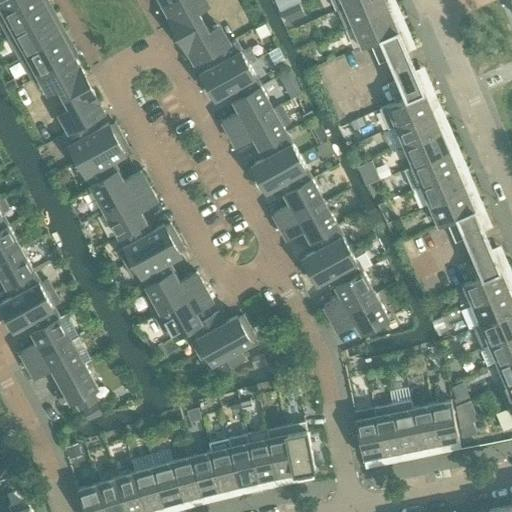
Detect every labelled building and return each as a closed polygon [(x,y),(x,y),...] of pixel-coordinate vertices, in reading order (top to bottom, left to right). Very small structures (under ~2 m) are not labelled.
[(0,12),(0,13),(23,0),(0,0),(0,4),(3,11),(0,12)] [(23,0),(0,13),(0,20),(8,36),(54,11),(48,1),(45,3),(43,0),(23,0)] [(173,0),(161,7),(165,6),(170,16),(176,27),(189,50),(195,61),(236,39),(235,38),(219,47),(192,0),(173,0)] [(346,29),(353,26),(390,10),(385,0),(359,0),(345,6),(337,10),(346,29)] [(283,10),(287,20),(293,17),(288,7),(283,10)] [(362,47),(382,38),(407,27),(404,21),(396,25),(390,10),(353,26),(362,47)] [(8,36),(20,57),(65,32),(60,22),(57,24),(51,13),(54,12),(54,11),(8,36)] [(382,38),(394,67),(411,60),(401,36),(409,32),(407,27),(382,38)] [(20,57),(32,78),(77,53),(71,43),(68,45),(62,34),(66,33),(65,32),(20,57)] [(242,51),(236,39),(195,61),(196,62),(210,54),(215,63),(203,70),(204,73),(199,76),(205,86),(255,58),(249,47),(242,51)] [(50,69),(80,123),(104,111),(98,100),(99,100),(86,77),(80,66),(74,55),(77,53),(32,78),(32,79),(50,69)] [(256,59),(255,58),(205,86),(211,96),(216,93),(217,96),(229,89),(235,99),(261,85),(249,63),(256,59)] [(394,67),(407,96),(407,97),(432,86),(430,81),(422,84),(411,60),(394,67)] [(8,90),(16,86),(13,79),(5,84),(8,90)] [(274,107),(261,85),(235,99),(241,110),(223,119),(230,132),(281,104),(281,103),(274,107)] [(388,129),(396,125),(433,110),(427,95),(434,92),(432,86),(407,97),(407,96),(379,108),(388,129)] [(290,121),(281,104),(230,132),(237,145),(255,136),(260,146),(287,131),(283,125),(290,121)] [(396,125),(404,145),(449,126),(447,120),(439,124),(433,110),(396,125)] [(64,133),(78,158),(121,134),(115,122),(110,125),(108,123),(96,129),(91,120),(105,112),(104,111),(80,123),(64,133)] [(404,145),(413,165),(450,149),(443,135),(451,132),(449,126),(404,145)] [(299,154),(287,131),(260,146),(266,156),(254,163),(255,165),(250,168),(256,178),(299,154)] [(78,158),(92,184),(118,169),(112,159),(125,153),(123,150),(128,147),(121,134),(78,158)] [(413,165),(421,185),(466,166),(464,160),(456,163),(450,149),(413,165)] [(312,177),(299,154),(256,178),(262,189),(267,186),(268,189),(280,182),(286,192),(312,177)] [(371,173),(367,164),(360,166),(364,175),(371,173)] [(421,185),(430,205),(467,189),(460,175),(468,171),(466,166),(421,185)] [(92,184),(106,209),(149,185),(141,170),(124,180),(118,169),(92,184)] [(325,201),(312,177),(286,192),(292,202),(274,212),(281,225),(325,201)] [(106,209),(120,234),(146,220),(140,210),(158,200),(149,185),(106,209)] [(439,225),(459,217),(458,216),(483,206),(481,200),(473,203),(467,189),(430,205),(439,225)] [(9,208),(3,197),(0,198),(0,228),(9,224),(2,212),(9,208)] [(337,224),(325,201),(281,225),(288,238),(306,228),(311,238),(337,224)] [(459,217),(471,246),(488,239),(484,230),(477,214),(485,211),(483,206),(458,216),(459,217)] [(119,250),(127,263),(177,235),(170,223),(165,226),(164,223),(152,230),(146,220),(120,234),(126,246),(119,250)] [(0,258),(21,247),(9,224),(0,228),(0,258)] [(350,247),(337,224),(311,238),(317,249),(305,255),(306,258),(301,261),(307,271),(350,247)] [(141,273),(147,284),(174,270),(168,260),(180,253),(179,251),(184,248),(177,235),(127,263),(134,277),(141,273)] [(471,246),(483,275),(484,276),(509,265),(506,259),(498,263),(488,239),(471,246)] [(34,270),(21,247),(0,258),(0,275),(2,274),(8,284),(34,270)] [(356,257),(350,247),(307,271),(312,281),(318,279),(319,281),(331,274),(337,284),(342,281),(363,270),(362,269),(367,266),(369,263),(369,260),(367,255),(366,256),(366,255),(364,254),(361,254),(356,257)] [(464,283),(472,304),(509,288),(503,274),(511,271),(509,265),(484,276),(483,275),(464,283)] [(41,282),(34,270),(8,284),(13,295),(1,301),(2,304),(0,305),(0,311),(3,317),(54,289),(48,278),(41,282)] [(145,297),(154,313),(205,286),(197,271),(179,281),(174,270),(147,284),(152,293),(145,297)] [(375,293),(363,270),(342,281),(337,284),(342,295),(325,304),(332,317),(375,293)] [(162,311),(175,335),(201,321),(201,320),(196,311),(213,301),(205,286),(154,313),(155,315),(162,311)] [(472,304),(481,324),(511,310),(511,295),(509,288),(472,304)] [(60,300),(54,289),(3,317),(9,328),(14,325),(15,327),(27,320),(33,331),(60,316),(53,304),(60,300)] [(389,317),(375,293),(332,317),(339,330),(357,321),(363,332),(389,317)] [(193,342),(199,352),(249,324),(243,314),(238,317),(237,315),(225,321),(219,310),(201,320),(201,321),(175,335),(176,336),(193,326),(200,338),(193,342)] [(482,347),(489,344),(511,333),(511,310),(481,324),(473,327),(482,347)] [(72,339),(60,316),(33,331),(39,341),(21,351),(28,364),(72,339)] [(156,318),(147,325),(158,341),(167,335),(156,318)] [(433,321),(436,330),(444,326),(441,318),(433,321)] [(249,324),(199,352),(205,363),(212,360),(219,373),(245,358),(239,347),(251,340),(250,338),(255,335),(249,324)] [(511,333),(489,344),(498,363),(511,357),(511,333)] [(85,363),(72,339),(28,364),(36,376),(53,367),(59,377),(85,363)] [(453,357),(450,350),(443,353),(446,360),(453,357)] [(260,355),(247,359),(250,368),(262,365),(260,355)] [(511,357),(498,363),(506,383),(511,380),(511,357)] [(98,387),(85,363),(59,377),(64,387),(59,390),(64,400),(69,397),(72,401),(76,398),(81,406),(98,397),(93,389),(98,387)] [(466,380),(454,382),(458,398),(470,396),(466,380)] [(278,391),(271,393),(272,400),(280,398),(278,391)] [(471,397),(457,403),(466,422),(480,415),(471,397)] [(411,399),(393,403),(402,450),(415,447),(417,456),(423,454),(413,407),(411,399)] [(451,399),(432,403),(440,442),(453,439),(454,448),(461,447),(459,438),(451,399)] [(232,405),(234,413),(241,411),(239,403),(232,405)] [(374,406),(376,414),(385,462),(391,461),(389,452),(402,450),(393,403),(374,406)] [(432,403),(413,407),(423,454),(429,453),(427,445),(440,442),(432,403)] [(97,404),(84,411),(88,418),(102,413),(97,404)] [(215,417),(222,415),(220,407),(213,409),(215,417)] [(385,462),(376,414),(357,418),(356,418),(364,458),(377,455),(379,463),(385,462)] [(305,420),(286,424),(295,471),(315,468),(306,419),(305,420)] [(267,428),(268,436),(278,484),(285,483),(283,474),(295,471),(286,424),(267,428)] [(228,437),(230,445),(241,492),(247,491),(245,482),(258,479),(249,441),(247,433),(228,437)] [(268,436),(249,441),(258,479),(271,477),(273,485),(278,484),(268,436)] [(230,445),(211,450),(221,488),(233,485),(235,494),(241,492),(230,445)] [(211,450),(192,455),(204,502),(210,500),(208,492),(221,488),(211,450)] [(192,455),(173,460),(183,498),(196,495),(198,503),(204,502),(192,455)] [(173,460),(154,465),(167,511),(173,510),(171,502),(183,498),(173,460)] [(154,465),(135,470),(146,509),(159,505),(161,511),(166,511),(167,511),(154,465)] [(135,470),(116,476),(127,511),(135,511),(146,509),(135,470)] [(9,479),(12,486),(20,483),(18,476),(9,479)] [(127,511),(116,476),(98,482),(107,511),(127,511)] [(107,511),(98,482),(80,488),(79,487),(78,488),(86,511),(107,511)] [(8,504),(11,511),(33,511),(27,496),(26,497),(26,498),(8,504)]
